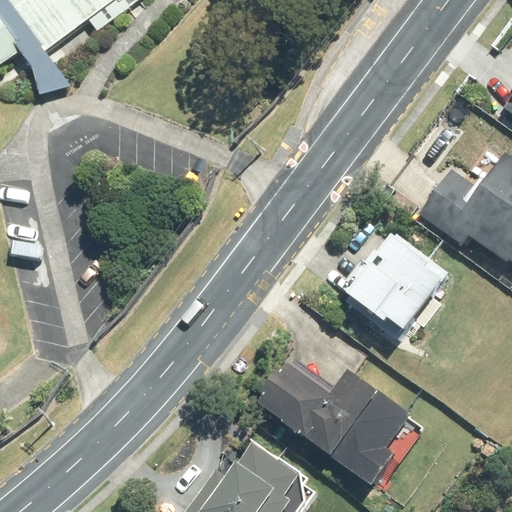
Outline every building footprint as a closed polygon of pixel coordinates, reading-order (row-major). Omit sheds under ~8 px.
[(4,0),(0,3),(0,9),(1,11),(0,11),(0,75),(28,56),(40,74),(47,100),(76,91),(51,55),(96,24),(101,31),(145,0),(4,0)] [(266,7),(252,21),(265,32),(277,17),(266,7)] [(454,174),(420,220),(465,253),(472,245),(511,274),(511,161),(509,159),(489,189),(482,184),(476,191),(454,174)] [(450,282),(399,242),(376,273),(365,265),(343,295),(353,303),(350,307),(388,339),(391,335),(408,347),(446,296),(442,291),(447,285),(450,282)] [(308,439),(384,494),(406,463),(397,456),(422,423),(360,379),(342,404),(299,373),(271,412),(292,428),(285,437),(300,449),(308,439)] [(300,511),(299,511),(313,490),(263,453),(238,487),(224,477),(199,511),(300,511)]
